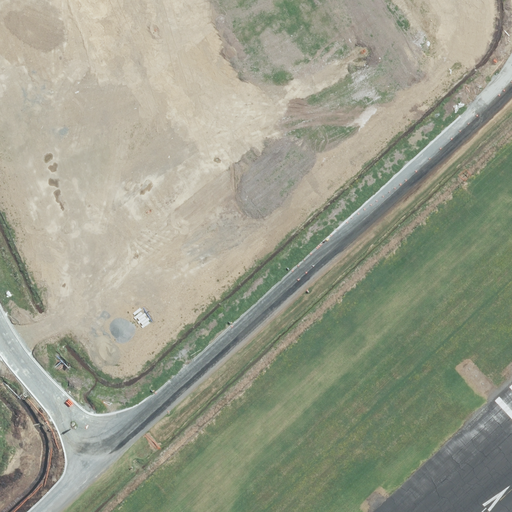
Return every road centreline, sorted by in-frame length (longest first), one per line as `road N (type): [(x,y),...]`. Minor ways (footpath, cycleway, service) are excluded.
road 1 (unclassified): [(511,84),(46,511)]
road 2 (unknown): [(0,329),(106,456)]
